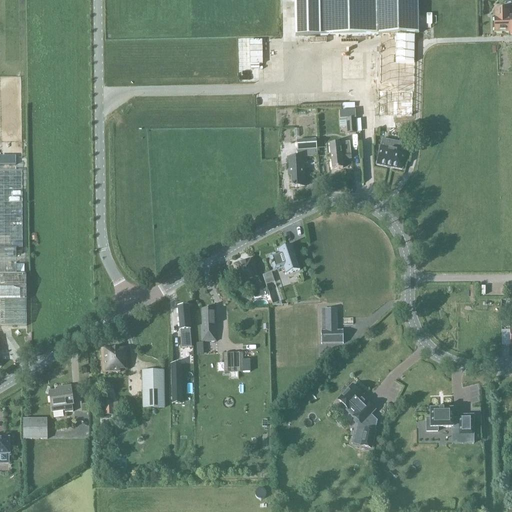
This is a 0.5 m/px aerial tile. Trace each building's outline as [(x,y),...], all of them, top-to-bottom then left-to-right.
[(294,0),(296,37),(381,35),(380,91),(377,91),(377,105),(378,105),(378,116),(413,116),(413,93),(415,93),(415,35),(419,35),(418,0),(294,0)] [(509,35),(511,34),(511,17),(508,17),(508,9),(496,9),(496,17),(495,17),(495,33),(509,32),(509,35)] [(366,44),(343,44),(343,75),(367,75),(366,44)] [(349,133),(357,133),(356,118),(348,119),(349,133)] [(290,135),(282,143),(286,147),(294,140),(290,135)] [(317,140),(298,140),(299,157),(288,158),(289,176),(292,176),(293,187),(305,186),(304,175),(303,175),(302,158),(318,157),(317,140)] [(402,143),(383,140),(381,148),(381,147),(377,165),(402,170),(406,153),(401,151),(402,143)] [(351,153),(350,142),(330,144),(331,154),(333,170),(343,168),(343,160),(352,159),(351,153)] [(0,326),(27,326),(27,274),(17,274),(17,248),(23,248),(23,171),(17,171),(17,165),(0,164),(0,326)] [(271,263),(270,264),(271,266),(272,266),(274,272),(285,269),(287,275),(301,270),(292,245),(278,250),(279,253),(269,257),(271,263)] [(253,258),(233,265),(240,284),(249,281),(253,292),(254,292),(256,299),(269,295),(267,289),(263,290),(253,258)] [(273,293),(279,291),(274,278),(269,280),(273,293)] [(179,308),(182,342),(182,348),(192,347),(188,307),(179,308)] [(202,342),(217,342),(216,326),(214,326),(214,310),(202,310),(203,326),(201,326),(202,342)] [(322,331),(321,331),(322,345),(322,344),(343,344),(344,344),(344,331),(343,331),(338,331),(337,310),(325,310),(326,331),(322,331)] [(127,348),(102,349),(102,373),(120,373),(120,370),(127,370),(127,348)] [(223,374),(243,373),(242,354),(222,354),(223,374)] [(177,394),(182,394),(181,364),(176,364),(172,364),(173,394),(177,394)] [(143,409),(164,408),(164,371),(143,371),(143,409)] [(72,405),(74,405),(71,386),(62,388),(62,391),(50,392),(52,413),(65,411),(65,413),(73,412),(72,405)] [(352,386),(339,400),(348,409),(346,411),(354,418),(355,418),(354,422),(357,424),(352,444),(371,449),(375,432),(369,431),(362,424),(375,411),(367,403),(366,404),(360,398),(363,396),(361,394),(361,393),(361,391),(357,387),(356,387),(355,388),(352,386)] [(115,415),(115,402),(105,403),(106,415),(115,415)] [(431,419),(427,419),(427,432),(438,432),(438,428),(452,428),(452,432),(459,432),(459,436),(474,435),(474,416),(459,416),(459,419),(453,419),(453,410),(431,410),(431,419)] [(24,440),(48,440),(48,419),(24,420),(24,440)] [(10,438),(0,438),(0,454),(10,455),(10,438)]
